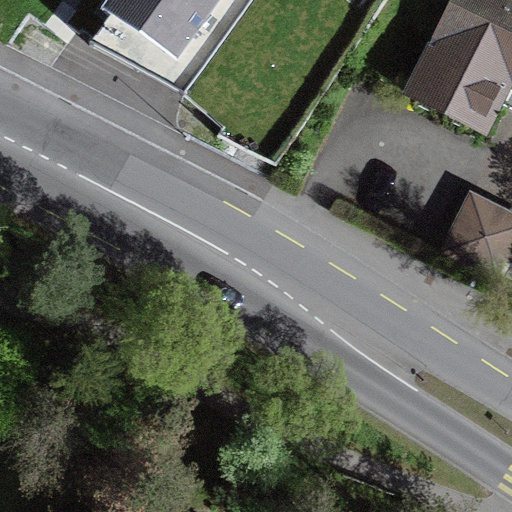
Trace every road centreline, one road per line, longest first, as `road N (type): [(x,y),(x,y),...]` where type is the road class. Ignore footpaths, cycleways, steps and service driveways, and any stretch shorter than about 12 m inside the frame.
road 1 (primary): [(0,130),(271,279)]
road 2 (primary): [(271,279),(511,473)]
road 3 (primary): [(511,390),(271,279)]
